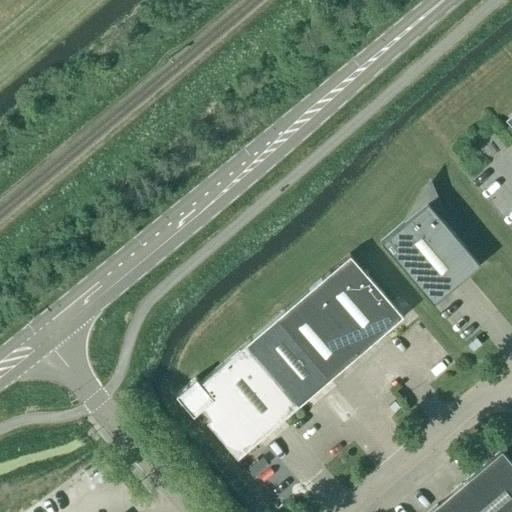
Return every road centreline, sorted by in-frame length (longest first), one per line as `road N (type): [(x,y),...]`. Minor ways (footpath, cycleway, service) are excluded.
road 1 (tertiary): [(419,22),(404,22),(34,326)]
road 2 (tertiary): [(49,345),(247,182),(412,37),(419,22)]
road 3 (unclassified): [(190,511),(49,345)]
road 4 (unclassified): [(506,375),(345,511)]
